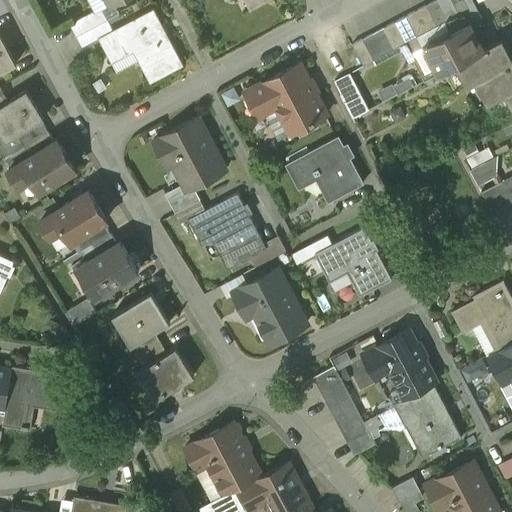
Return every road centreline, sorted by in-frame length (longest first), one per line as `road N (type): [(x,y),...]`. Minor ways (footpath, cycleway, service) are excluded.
road 1 (residential): [(368,0),(100,143)]
road 2 (residential): [(259,382),(511,242)]
road 3 (residential): [(100,143),(259,382)]
road 4 (residential): [(0,486),(62,478),(108,461),(259,382)]
road 5 (residential): [(259,382),(368,511)]
road 6 (residential): [(16,0),(100,143)]
